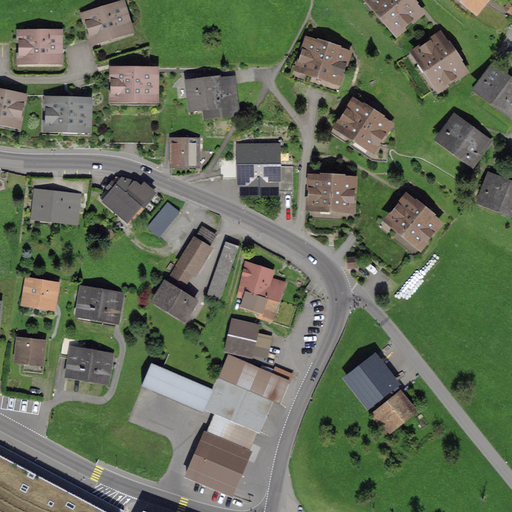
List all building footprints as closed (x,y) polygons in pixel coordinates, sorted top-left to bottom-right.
[(372,0),(397,29),(416,12),(408,3),(410,1),(410,0),(372,0)] [(464,0),(475,8),(482,0),(464,0)] [(94,38),(127,29),(120,6),(87,16),(94,38)] [(22,58),(57,58),(57,34),(22,35),(22,58)] [(418,53),(440,84),(461,70),(453,59),(456,57),(456,56),(451,47),(449,47),(447,49),(439,38),(418,53)] [(300,67),(337,79),(345,54),(333,50),(334,47),(333,45),(324,42),(322,43),(321,46),(308,42),(300,67)] [(479,88),(509,111),(511,106),(511,81),(494,68),(479,88)] [(115,96),(153,97),(153,72),(115,72),(115,96)] [(205,115),(236,111),(234,90),(229,90),(228,78),(188,83),(191,106),(203,105),(205,115)] [(0,118),(16,122),(21,98),(0,93),(0,118)] [(48,126),(86,127),(87,102),(49,101),(48,126)] [(354,104),(340,126),(372,147),(386,125),(375,118),(377,115),(377,113),(369,108),(367,108),(365,111),(354,104)] [(442,138),(472,160),(487,140),(456,118),(442,138)] [(173,145),(173,164),(198,164),(199,139),(170,138),(169,145),(173,145)] [(240,147),(241,158),(241,166),(241,177),(241,191),(277,191),(276,151),(282,151),(283,140),(271,139),(271,147),(240,147)] [(241,177),(241,166),(241,158),(221,158),(221,177),(241,177)] [(277,165),(277,191),(292,191),(292,165),(277,165)] [(313,179),(311,205),(350,207),(351,181),(338,181),(338,177),(337,175),(328,175),(326,176),(326,180),(313,179)] [(511,184),(492,176),(483,200),(511,210),(511,184)] [(125,179),(116,177),(113,182),(140,205),(153,191),(143,183),(133,181),(131,184),(125,179)] [(140,205),(113,182),(101,196),(129,220),(140,205)] [(55,217),(55,214),(57,197),(43,195),(44,191),(38,190),(35,216),(44,217),(44,216),(55,217)] [(57,194),(57,197),(55,214),(75,218),(77,194),(71,193),(71,196),(57,194)] [(390,219),(420,244),(436,224),(426,215),(429,212),(428,210),(421,204),(419,205),(417,207),(406,199),(390,219)] [(147,226),(159,236),(177,213),(166,204),(147,226)] [(185,318),(195,300),(180,291),(215,235),(202,226),(167,283),(166,282),(155,299),(185,318)] [(94,235),(104,245),(115,234),(109,228),(107,230),(103,227),(94,235)] [(219,302),(239,245),(227,241),(207,298),(219,302)] [(347,267),(358,268),(358,257),(347,257),(347,267)] [(245,264),(239,290),(255,296),(256,292),(278,299),(283,282),(266,276),(268,271),(245,264)] [(55,285),(29,280),(26,301),(52,305),(55,285)] [(79,313),(91,315),(95,291),(83,289),(79,313)] [(256,292),(255,296),(239,290),(238,296),(244,298),(241,307),(261,314),(259,317),(270,321),(278,299),(256,292)] [(108,293),(95,291),(91,315),(104,317),(108,293)] [(120,295),(108,293),(104,317),(116,319),(120,295)] [(233,320),(227,349),(251,354),(251,353),(266,356),(271,336),(256,333),(258,326),(233,320)] [(19,340),(17,359),(32,361),(32,360),(41,361),(43,342),(19,340)] [(69,374),(81,376),(85,352),(73,350),(69,374)] [(87,352),(85,352),(81,376),(94,378),(98,354),(87,352)] [(110,356),(98,354),(94,378),(106,380),(110,356)] [(228,356),(220,376),(273,398),(280,401),(291,375),(276,368),(273,375),(228,356)] [(200,406),(206,408),(213,391),(151,365),(142,385),(153,389),(154,386),(200,406)] [(363,390),(378,410),(375,412),(381,420),(379,422),(387,432),(415,409),(401,391),(398,394),(382,375),(363,390)] [(206,408),(220,414),(254,428),(259,431),(267,415),(273,398),(220,376),(213,391),(206,408)] [(249,440),(254,428),(220,414),(211,434),(205,432),(187,475),(229,493),(247,450),(245,449),(249,440)] [(0,511),(123,511),(124,510),(0,444),(0,511)]
